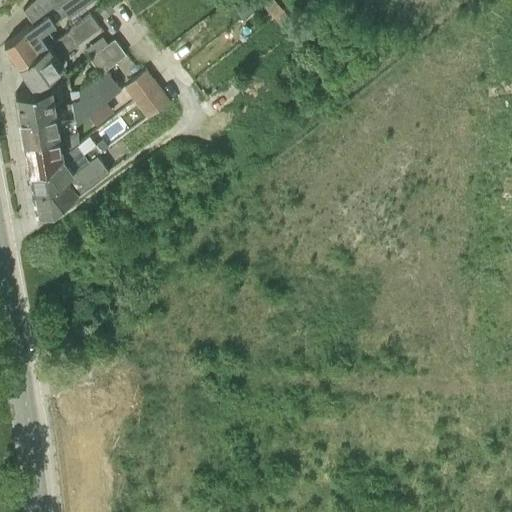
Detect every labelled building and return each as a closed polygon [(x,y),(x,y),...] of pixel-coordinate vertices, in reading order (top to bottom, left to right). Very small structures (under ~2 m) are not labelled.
[(84,0),(62,0),(33,21),(4,43),(19,63),(56,36),(47,27),(84,0)] [(30,0),(23,7),(33,21),(62,0),(30,0)] [(275,18),(284,11),(275,0),(260,0),(275,18)] [(56,36),(19,63),(35,85),(63,64),(56,56),(100,25),(100,24),(96,19),(91,11),(56,36)] [(100,72),(107,67),(126,52),(114,37),(89,56),(100,72)] [(147,116),(170,99),(147,66),(123,84),(147,116)] [(72,102),(74,118),(75,123),(121,87),(107,67),(100,72),(78,88),(80,91),(78,92),(80,95),(72,102)] [(19,113),(56,107),(52,86),(15,92),(19,113)] [(76,129),(75,123),(74,118),(58,121),(56,107),(19,113),(23,138),(60,132),(76,129)] [(46,167),(63,152),(77,142),(76,129),(60,132),(23,138),(29,170),(46,167)] [(29,170),(32,191),(50,189),(97,153),(109,145),(103,137),(83,151),(77,142),(63,152),(46,167),(29,170)] [(50,189),(32,191),(36,214),(54,211),(78,193),(109,170),(97,153),(50,189)]
